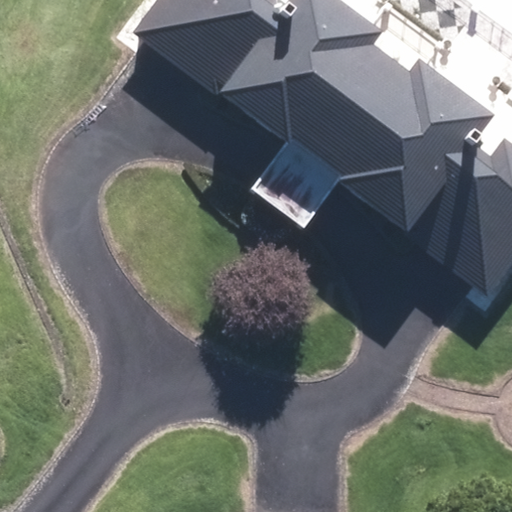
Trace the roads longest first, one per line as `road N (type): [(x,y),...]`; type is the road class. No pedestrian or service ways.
road 1 (track): [(161,364),(103,307),(78,244),(71,189),(94,145),(137,134),(186,142),(272,183),(372,270),(393,314),(380,358),(346,393),(246,401)]
road 2 (track): [(47,511),(161,364)]
